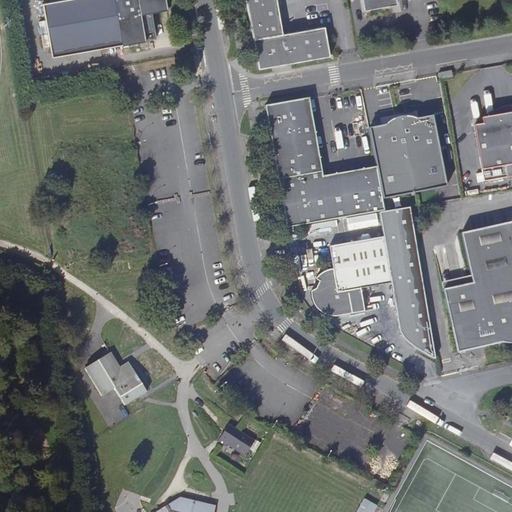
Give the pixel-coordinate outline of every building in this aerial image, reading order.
[(70,0),(41,5),(49,51),(119,39),(120,44),(145,40),(140,13),(167,9),(165,0),(70,0)] [(276,0),(245,0),(258,69),(329,57),(324,27),(282,34),(276,0)] [(361,0),(363,8),(388,4),(391,0),(361,0)] [(186,68),(195,67),(193,57),(184,58),(186,68)] [(387,122),(385,125),(372,127),(380,170),(326,178),(313,98),(266,106),(286,228),(381,214),(386,213),(384,198),(445,187),(431,116),(415,120),(411,118),(407,117),(403,117),(398,117),(394,118),(391,120),(387,122)] [(511,112),(481,118),(482,124),(473,126),(484,181),(509,177),(511,176),(511,112)] [(386,213),(381,214),(383,237),(391,281),(403,334),(412,344),(438,359),(410,210),(386,213)] [(511,222),(460,234),(470,276),(471,283),(442,289),(457,354),(511,340),(511,222)] [(383,237),(329,247),(333,270),(326,272),(321,275),(316,280),(318,282),(314,290),(309,293),(311,300),(315,306),(320,311),(325,314),(334,317),(364,312),(360,287),(391,281),(383,237)] [(141,245),(128,247),(129,254),(125,255),(127,266),(148,261),(146,250),(142,251),(141,245)] [(471,283),(470,276),(441,282),(442,289),(471,283)] [(111,355),(86,371),(102,397),(114,390),(124,406),(145,393),(127,361),(118,367),(115,361),(111,355)] [(246,455),(254,442),(228,427),(225,432),(220,440),(246,455)] [(216,511),(218,506),(180,497),(155,511),(216,511)] [(373,511),(378,504),(365,497),(356,511),(373,511)]
